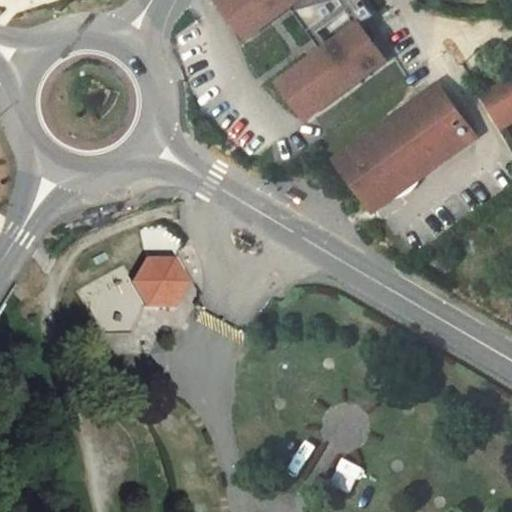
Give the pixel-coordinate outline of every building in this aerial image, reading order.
[(222,0),(220,2),(248,39),(290,8),(313,38),(321,33),(325,39),(359,14),(365,22),(374,16),(368,8),(364,11),(359,5),(361,4),(358,0),(222,0)] [(360,24),(280,83),(307,120),(387,61),(360,24)] [(511,73),(479,93),(501,129),(511,122),(511,73)] [(438,86),(337,160),(374,211),(476,138),(438,86)] [(119,206),(84,212),(85,220),(121,215),(119,206)] [(146,259),(133,282),(146,306),(173,305),(168,302),(180,282),(169,266),(160,265),(160,259),(146,259)] [(173,260),(160,259),(160,265),(169,266),(180,282),(168,302),(173,305),(187,282),(173,260)]
